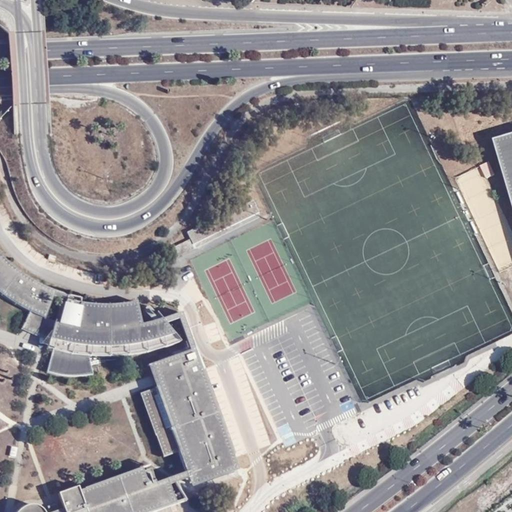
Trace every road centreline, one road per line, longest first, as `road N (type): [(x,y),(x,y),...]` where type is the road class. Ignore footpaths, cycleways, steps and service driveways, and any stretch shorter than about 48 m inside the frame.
road 1 (unclassified): [(18,13),(35,185),(64,218),(108,229),(159,208),(226,113),(263,88),(432,61)]
road 2 (secondary): [(511,31),(0,50)]
road 3 (unclassified): [(0,90),(109,91),(135,103),(166,156),(158,184),(109,214),(60,192),(43,149),(36,32)]
road 4 (secondary): [(0,78),(432,61)]
road 5 (unclassified): [(511,25),(192,12),(123,0)]
road 6 (secondary): [(511,388),(357,511)]
road 7 (secondary): [(402,511),(511,425)]
